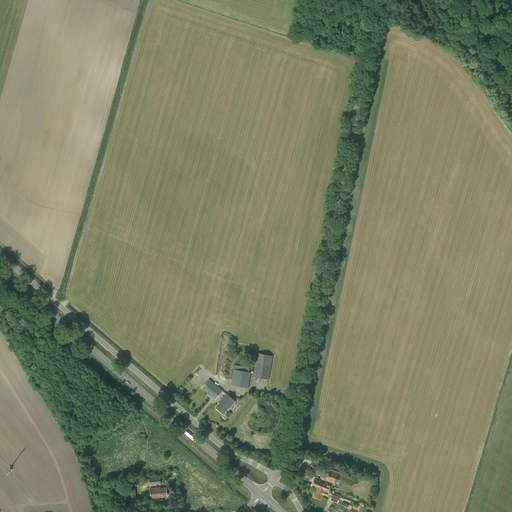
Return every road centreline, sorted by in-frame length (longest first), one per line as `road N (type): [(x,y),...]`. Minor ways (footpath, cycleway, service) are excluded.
road 1 (unclassified): [(275,479),(379,0)]
road 2 (unclassified): [(275,479),(226,453),(0,254)]
road 3 (primary): [(262,495),(0,272)]
